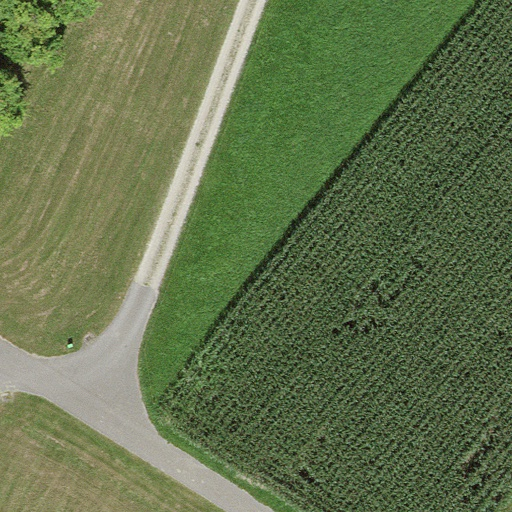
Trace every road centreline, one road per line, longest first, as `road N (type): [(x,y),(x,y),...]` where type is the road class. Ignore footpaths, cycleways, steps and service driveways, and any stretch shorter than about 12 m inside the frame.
road 1 (track): [(259,0),(106,410)]
road 2 (track): [(0,368),(106,410),(263,511)]
